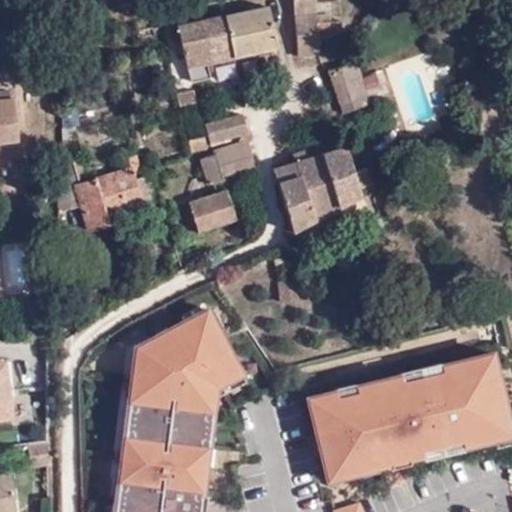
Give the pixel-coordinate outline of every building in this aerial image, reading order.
[(210,20),(222,18),(218,5),(217,0),(208,2),(206,3),(210,20)] [(313,0),(293,0),(296,55),(318,53),(317,37),(340,35),(340,22),(321,23),(320,16),(315,15),(313,0)] [(224,17),(233,56),(276,47),(267,8),(224,17)] [(210,20),(197,23),(206,62),(233,56),(224,17),(222,18),(210,20)] [(206,62),(197,23),(177,27),(190,82),(206,78),(203,63),(206,62)] [(137,45),(163,41),(160,28),(136,32),(137,45)] [(326,71),(340,112),(367,102),(353,62),(326,71)] [(178,105),(192,101),(188,88),(175,92),(178,105)] [(233,110),(244,107),(239,89),(229,94),(233,110)] [(0,141),(18,139),(14,98),(0,99),(0,141)] [(224,139),(244,133),(239,114),(220,119),(220,120),(224,139)] [(206,143),(224,139),(220,120),(220,119),(201,124),(206,143)] [(189,152),(204,148),(201,136),(186,140),(189,152)] [(62,164),(72,163),(71,140),(63,140),(62,164)] [(227,149),(246,144),(245,140),(226,145),(227,149)] [(310,222),(323,215),(359,195),(357,189),(370,185),(364,169),(352,172),(344,149),(341,149),(338,141),(293,155),(295,164),(297,163),(310,222)] [(219,175),(252,166),(246,144),(227,149),(214,152),(196,157),(204,185),(220,180),(219,175)] [(132,181),(128,168),(78,183),(72,163),(62,164),(61,210),(80,204),(88,230),(107,225),(104,216),(139,206),(138,202),(132,181)] [(291,231),(310,222),(297,163),(295,164),(274,170),(291,231)] [(143,178),(132,181),(138,202),(149,199),(143,178)] [(197,232),(234,220),(226,193),(188,205),(197,232)] [(247,379),(208,309),(130,350),(107,511),(200,511),(216,395),(247,379)] [(511,426),(490,355),(303,398),(325,487),(511,443),(511,426)] [(0,424),(15,423),(8,359),(0,359),(0,424)] [(47,464),(47,442),(29,445),(31,466),(47,464)] [(7,473),(0,474),(0,508),(12,507),(7,473)] [(364,511),(360,502),(333,509),(333,511),(364,511)]
